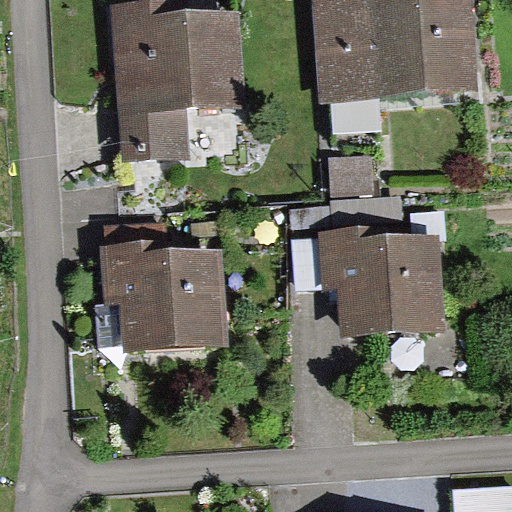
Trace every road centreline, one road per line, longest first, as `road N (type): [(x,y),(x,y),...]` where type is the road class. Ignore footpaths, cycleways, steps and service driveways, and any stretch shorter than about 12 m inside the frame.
road 1 (residential): [(30,0),(47,488)]
road 2 (residential): [(47,488),(511,458)]
